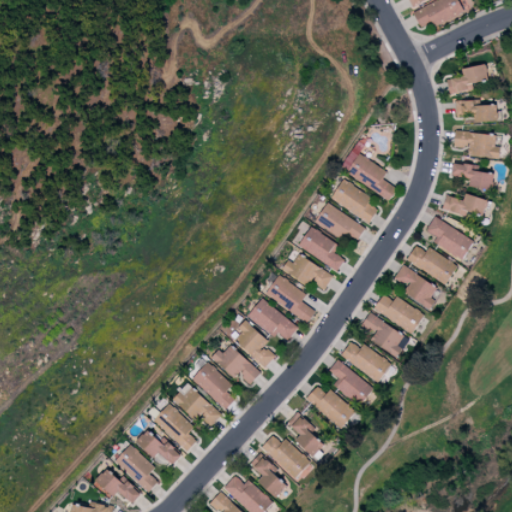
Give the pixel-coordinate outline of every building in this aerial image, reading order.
[(435,0),(412,12),(420,28),(430,22),(432,26),(463,11),(457,0),(435,0)] [(472,89),(471,83),(488,79),(485,64),(461,69),(463,76),(446,79),(449,94),(472,89)] [(473,100),(455,100),(455,117),(473,117),(474,122),(497,121),(496,105),(473,105),(473,100)] [(453,146),(468,148),(467,154),(498,158),(499,146),(494,146),(495,135),(455,130),(453,146)] [(345,176),(390,199),(396,188),(381,180),(387,170),(356,154),(345,176)] [(452,176),(469,177),(468,187),(491,189),(492,172),(472,171),(472,164),(452,163),(452,176)] [(330,198),(368,223),(377,209),(368,203),(371,198),(342,179),(330,198)] [(481,221),(487,200),(464,193),(462,200),(446,195),(441,209),(481,221)] [(356,241),(365,228),(327,202),(314,221),(342,241),(347,234),(356,241)] [(425,230),(436,237),(432,242),(461,260),(474,241),(434,216),(425,230)] [(334,253),(339,245),(310,226),(298,245),(336,271),(344,259),(334,253)] [(406,259),(445,285),(457,266),(428,247),(425,251),(415,245),(406,259)] [(309,286),(311,282),(324,290),(333,275),(297,254),(292,263),(287,260),(281,269),(309,286)] [(436,287),(402,265),(393,278),(407,286),(403,293),(429,310),(435,300),(430,297),(436,287)] [(306,294),(278,274),(264,294),(306,323),(315,311),(301,301),(306,294)] [(373,309),(411,334),(424,314),(395,296),(392,301),(382,294),(373,309)] [(247,315),(273,337),(278,332),(287,340),(297,328),(262,298),(247,315)] [(360,325),(373,334),(369,339),(396,358),(401,349),(396,345),(403,335),(369,312),(360,325)] [(235,329),(240,334),(234,340),(264,368),(275,356),(264,345),(268,341),(244,320),(235,329)] [(364,343),(359,349),(350,341),(340,354),(376,383),(391,365),(364,343)] [(249,384),(260,372),(230,345),(222,353),(218,349),(211,357),(234,379),(238,374),(249,384)] [(359,406),(373,389),(337,359),(328,370),(338,378),(333,385),(359,406)] [(231,385),(207,361),(191,378),(224,410),(235,400),(226,391),(231,385)] [(172,399),(195,421),(199,417),(210,427),(221,415),(187,383),(172,399)] [(306,398),(340,429),(355,412),(330,389),(325,393),(317,386),(306,398)] [(153,420),(187,451),(196,441),(188,433),(194,427),(168,403),(153,420)] [(294,440),(312,457),(324,444),(312,433),(315,428),(297,411),(286,422),(299,435),(294,440)] [(172,465),(180,456),(148,427),(135,442),(153,458),(158,452),(172,465)] [(310,463),(286,438),(280,443),(273,435),(261,445),(293,479),(310,463)] [(149,474),(155,467),(130,444),(114,461),(147,492),(157,482),(149,474)] [(286,485),(269,471),(273,466),(258,453),(249,464),(262,475),(257,482),(276,497),(286,485)] [(122,476),(118,479),(106,468),(95,480),(112,497),(118,491),(131,504),(141,494),(122,476)] [(248,479),(243,484),(235,475),(223,486),(248,511),(263,511),(272,504),(248,479)] [(242,511),(219,491),(208,503),(217,511),(242,511)] [(71,504),(69,511),(112,511),(114,506),(96,502),(94,509),(71,504)]
